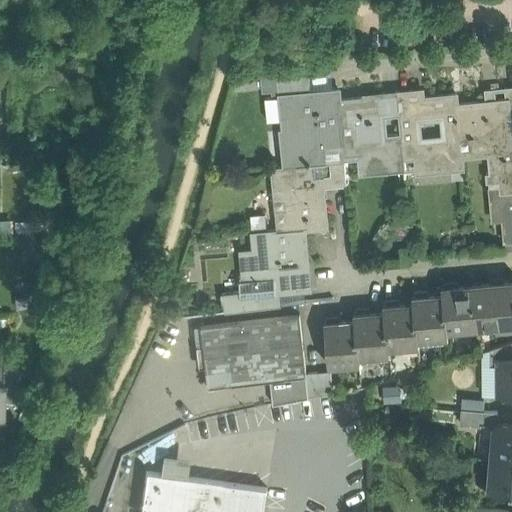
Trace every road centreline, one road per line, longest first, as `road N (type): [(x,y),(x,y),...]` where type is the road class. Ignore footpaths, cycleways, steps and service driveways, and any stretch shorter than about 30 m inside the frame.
road 1 (residential): [(511,53),(331,72)]
road 2 (residential): [(511,262),(351,278)]
